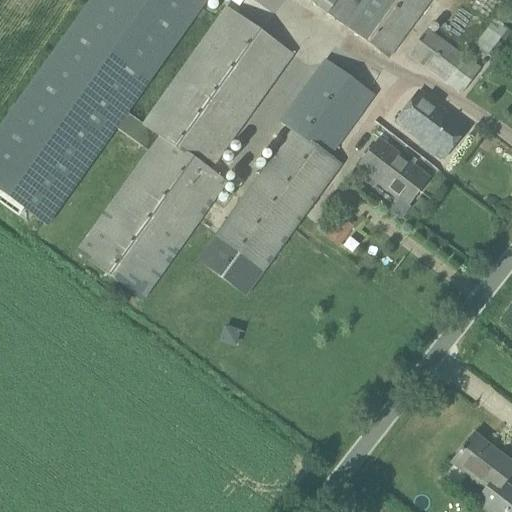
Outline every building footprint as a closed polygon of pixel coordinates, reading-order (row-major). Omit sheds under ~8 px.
[(115,129),(147,151),(157,137),(141,126),(142,124),(126,113),(207,0),(90,0),(0,127),(0,203),(18,217),(24,210),(46,226),(115,129)] [(308,0),(327,14),(345,28),(389,59),(431,0),(308,0)] [(142,124),(141,126),(157,137),(147,151),(75,253),(143,301),(228,183),(211,171),(293,56),(226,7),(142,124)] [(494,20),(475,45),(492,58),(511,34),(494,20)] [(428,30),(408,56),(460,94),(480,68),(428,30)] [(245,299),(245,298),(264,273),(342,166),(330,158),(383,85),(336,50),(282,125),(290,132),(214,237),(196,261),(195,263),(245,299)] [(442,159),(467,126),(419,91),(394,124),(421,143),(418,147),(434,159),(437,155),(442,159)] [(416,161),(407,154),(404,159),(379,140),(357,168),(397,200),(393,204),(403,212),(429,178),(413,166),(416,161)] [(339,247),(354,227),(340,217),(325,237),(339,247)] [(235,348),(240,331),(223,326),(218,344),(235,348)] [(501,483),(502,483),(511,470),(511,465),(474,436),(453,464),(487,490),(493,494),(501,483)] [(511,511),(511,491),(502,483),(501,483),(493,494),(487,490),(478,501),(492,511),(511,511)]
